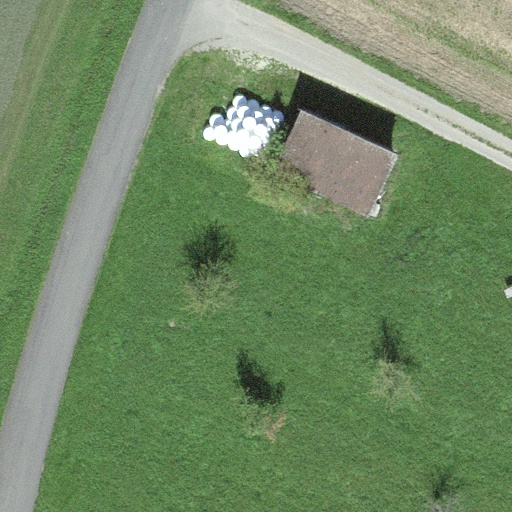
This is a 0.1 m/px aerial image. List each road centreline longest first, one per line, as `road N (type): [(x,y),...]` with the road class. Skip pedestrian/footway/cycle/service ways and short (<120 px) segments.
road 1 (unclassified): [(177,0),(61,338),(21,511)]
road 2 (track): [(210,0),(511,150)]
